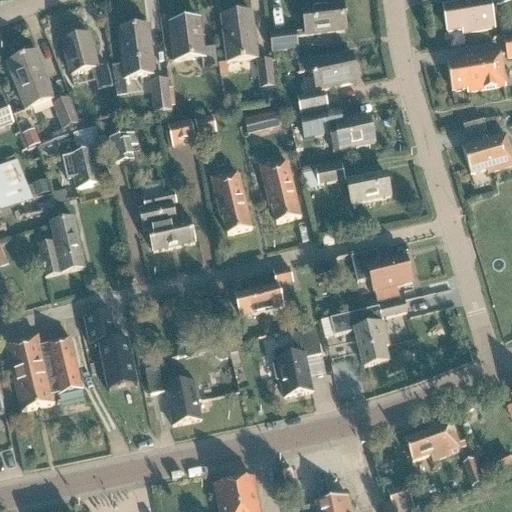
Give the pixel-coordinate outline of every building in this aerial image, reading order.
[(489,0),(478,0),(458,3),(459,7),(443,10),(447,35),(463,33),(464,36),(494,31),(489,0)] [(343,7),(302,12),(305,34),(296,36),(295,35),(271,38),(273,56),(298,52),(296,41),(346,35),(343,7)] [(258,62),(252,16),(221,20),(228,66),(258,62)] [(204,52),(200,23),(170,27),(175,65),(201,62),(203,74),(218,72),(215,51),(204,52)] [(149,30),(118,34),(125,83),(155,79),(149,30)] [(98,71),(89,38),(62,46),(71,79),(93,73),(99,94),(114,90),(108,68),(98,71)] [(54,102),(36,56),(8,67),(26,113),(54,102)] [(505,89),(500,56),(447,65),(452,95),(467,92),(467,96),(505,89)] [(358,86),(352,57),(310,66),(317,95),(358,86)] [(256,66),(261,104),(275,102),(270,64),(256,66)] [(154,116),(170,114),(166,83),(150,85),(154,116)] [(0,131),(13,126),(0,94),(0,131)] [(323,98),(299,103),(302,117),(326,112),(323,98)] [(63,133),(78,127),(69,103),(54,109),(63,133)] [(277,118),(257,122),(260,135),(280,130),(277,118)] [(375,147),(369,120),(334,127),(340,155),(375,147)] [(212,121),(195,125),(198,138),(215,133),(212,121)] [(169,131),(173,150),(195,145),(190,126),(169,131)] [(94,147),(100,146),(96,131),(73,138),(76,151),(81,150),(94,147)] [(34,133),(23,137),(29,152),(40,147),(34,133)] [(137,146),(135,137),(110,143),(110,144),(104,145),(110,169),(116,168),(134,164),(130,148),(137,146)] [(487,177),(511,169),(511,160),(505,138),(462,150),(470,178),(486,174),(487,177)] [(69,159),(62,161),(67,183),(74,181),(77,193),(103,187),(95,153),(94,147),(81,150),(82,155),(69,158),(69,159)] [(0,213),(32,201),(18,163),(0,169),(0,213)] [(262,176),(270,211),(272,210),(276,228),(301,222),(288,167),(269,172),(270,174),(262,176)] [(345,184),(342,168),(315,174),(319,189),(345,184)] [(306,192),(318,189),(315,174),(302,176),(306,192)] [(391,201),(385,176),(346,185),(352,209),(391,201)] [(213,188),(221,222),(223,222),(228,239),(252,233),(239,179),(220,183),(221,186),(213,188)] [(33,187),(37,199),(49,195),(46,183),(33,187)] [(148,234),(154,257),(195,247),(189,225),(177,227),(173,208),(175,207),(173,197),(144,204),(145,212),(138,214),(143,235),(148,234)] [(54,240),(62,277),(85,272),(74,222),(50,227),(53,240),(54,240)] [(331,235),(321,237),(323,247),(333,245),(331,235)] [(46,281),(62,277),(54,240),(53,240),(37,244),(46,281)] [(377,254),(351,261),(357,286),(370,283),(373,296),(375,296),(377,306),(399,300),(397,291),(412,287),(406,260),(380,267),(377,254)] [(326,267),(315,270),(317,279),(328,277),(326,267)] [(276,289),(236,299),(241,322),(283,312),(278,294),(283,293),(281,288),(293,285),(290,271),(273,275),(276,289)] [(341,280),(340,273),(333,275),(334,282),(341,280)] [(379,311),(382,323),(407,317),(403,305),(379,311)] [(379,310),(330,322),(334,340),(355,335),(364,371),(388,365),(384,350),(388,349),(382,323),(379,311),(379,310)] [(86,321),(84,322),(89,349),(91,349),(91,348),(101,346),(101,349),(100,350),(100,349),(99,349),(108,395),(110,394),(108,388),(134,383),(135,389),(137,389),(128,343),(126,344),(113,347),(112,344),(114,343),(115,344),(117,344),(111,316),(109,316),(109,317),(86,322),(86,321)] [(274,354),(276,364),(277,367),(273,367),(277,384),(280,383),(284,402),(312,396),(305,362),(321,359),(316,333),(291,339),(293,350),(274,354)] [(39,341),(6,348),(22,417),(55,409),(53,398),(59,397),(60,400),(83,394),(71,342),(48,347),(50,357),(43,359),(39,341)] [(201,405),(197,388),(194,389),(193,386),(175,390),(170,369),(145,374),(150,399),(166,396),(173,430),(201,424),(197,406),(201,405)] [(462,455),(450,421),(430,428),(431,434),(405,443),(413,465),(431,459),(433,465),(462,455)] [(511,465),(507,455),(478,468),(484,481),(511,468),(511,465)] [(474,462),(463,466),(472,491),(484,486),(474,462)] [(259,511),(254,482),(215,490),(219,511),(259,511)] [(414,511),(406,489),(391,494),(397,511),(414,511)] [(350,511),(348,499),(314,507),(315,511),(350,511)]
